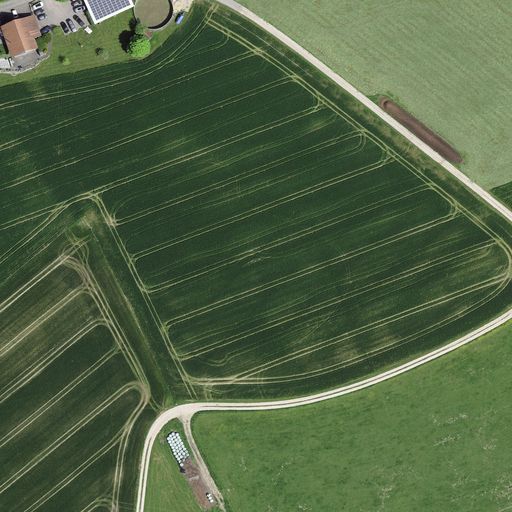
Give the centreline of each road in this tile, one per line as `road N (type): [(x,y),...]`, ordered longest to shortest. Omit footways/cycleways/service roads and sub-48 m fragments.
road 1 (track): [(137,511),(147,437),(166,413),(299,402),(386,372),(511,310)]
road 2 (track): [(511,218),(229,0)]
